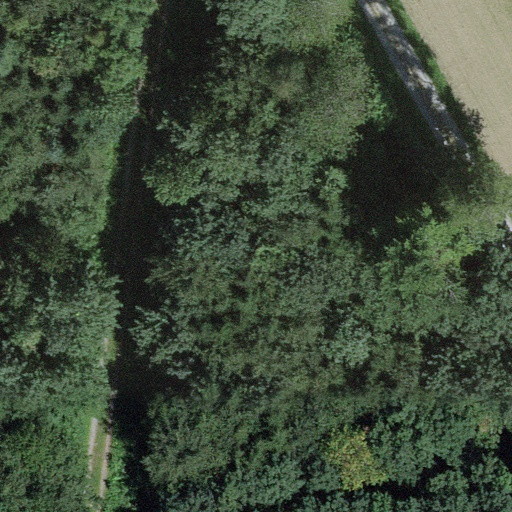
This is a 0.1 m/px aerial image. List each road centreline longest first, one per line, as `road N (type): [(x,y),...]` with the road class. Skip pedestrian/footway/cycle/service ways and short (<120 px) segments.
road 1 (track): [(84,511),(153,0)]
road 2 (track): [(371,0),(511,252)]
